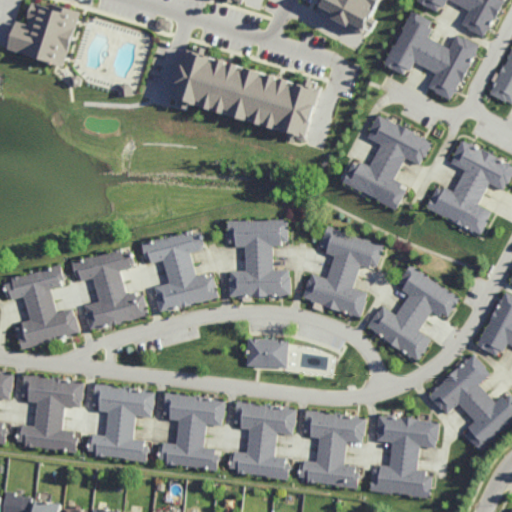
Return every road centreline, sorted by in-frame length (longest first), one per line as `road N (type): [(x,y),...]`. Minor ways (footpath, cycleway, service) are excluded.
road 1 (residential): [(0,357),(342,402),(390,392),(432,370),(477,315),(511,246)]
road 2 (residential): [(51,364),(204,315),(259,314),(361,341),(390,392)]
road 3 (residential): [(131,0),(328,59)]
road 4 (residential): [(511,129),(480,111),(474,87),(511,15)]
